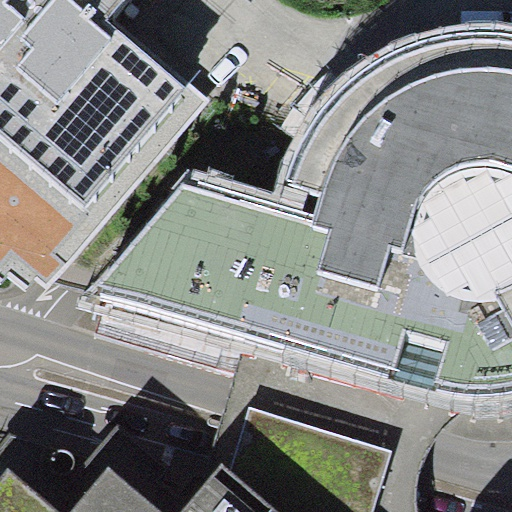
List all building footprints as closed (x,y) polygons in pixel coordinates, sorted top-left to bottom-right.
[(0,0),(0,125),(105,220),(209,101),(105,18),(120,0),(0,0)] [(183,195),(96,297),(126,307),(246,341),(447,400),(464,402),(481,404),(500,403),(511,400),(511,54),(496,51),(461,51),(427,58),(400,68),(375,83),(348,104),(325,129),(306,163),(292,197),(321,206),(312,233),(183,195)] [(0,282),(2,283),(6,277),(25,291),(36,280),(48,289),(105,220),(0,125),(0,282)] [(249,511),(418,511),(418,495),(423,472),(430,454),(443,436),(458,422),(481,404),(464,402),(447,400),(246,341),(224,414),(209,474),(225,491),(228,494),(249,511)] [(0,511),(249,511),(225,491),(207,511),(147,511),(116,485),(91,511),(43,511),(16,489),(0,507),(0,511)]
